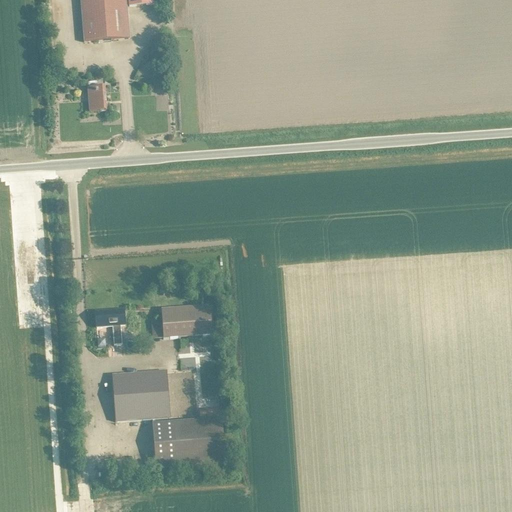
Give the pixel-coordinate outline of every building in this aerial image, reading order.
[(79,0),(83,42),(129,39),(125,0),(79,0)] [(88,112),(105,111),(103,87),(86,89),(88,112)] [(210,307),(161,311),(163,340),(212,336),(210,307)] [(119,327),(124,326),(123,310),(94,312),(96,328),(111,327),(113,346),(121,345),(119,327)] [(114,422),(196,416),(193,370),(111,376),(114,422)] [(219,419),(153,424),(156,469),(222,464),(219,419)]
